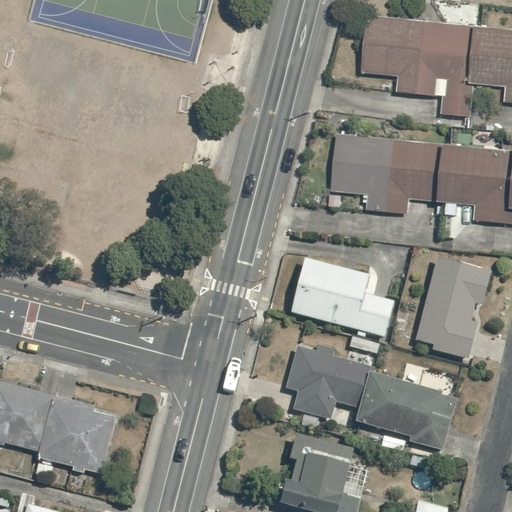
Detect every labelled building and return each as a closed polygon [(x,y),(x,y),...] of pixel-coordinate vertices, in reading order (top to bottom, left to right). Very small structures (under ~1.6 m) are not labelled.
[(430,22),(373,17),(367,74),(401,77),(400,92),(423,94),(445,97),(444,114),(468,117),(471,83),(477,27),(430,22)] [(511,30),(477,27),(471,83),(509,87),(508,102),(511,102),(511,30)] [(400,140),(342,135),(337,191),(368,194),(367,209),(394,212),(409,213),(410,199),(442,202),(447,144),(400,140)] [(511,149),(447,144),(442,202),(479,205),(478,221),(511,223),(511,149)] [(439,257),(421,342),(438,346),(437,351),(473,359),(481,321),(475,320),(479,300),(487,302),(495,269),(439,257)] [(372,276),(311,260),(296,313),(386,338),(396,302),(367,295),(372,276)] [(375,371),(302,348),(289,389),(301,393),(296,410),(331,420),(336,403),(362,411),(359,421),(415,438),(414,442),(442,451),(459,397),(375,371)] [(0,382),(0,443),(37,453),(36,458),(103,476),(119,415),(53,397),(0,382)] [(299,461),(288,507),(311,511),(359,511),(368,472),(352,469),(356,449),(298,436),(292,460),(299,461)] [(455,511),(456,511),(415,499),(410,511),(455,511)]
